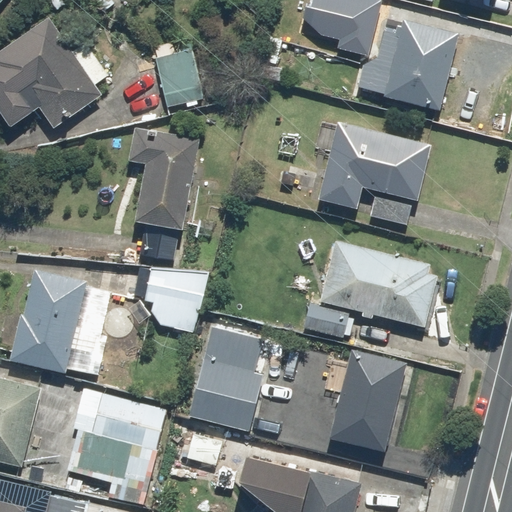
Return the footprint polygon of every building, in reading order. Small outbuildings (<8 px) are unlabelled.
[(355,0),(310,0),(304,26),(347,36),(355,0)] [(78,49),(52,13),(0,49),(0,96),(19,123),(45,104),(60,125),(107,91),(100,81),(113,72),(90,41),(78,49)] [(463,31),(405,17),(388,93),(446,106),(463,31)] [(194,35),(155,44),(168,106),(207,98),(194,35)] [(436,141),(339,119),(320,198),(410,219),(416,196),(422,198),(436,141)] [(204,134),(136,124),(131,157),(150,160),(142,219),(149,220),(145,252),(178,257),(183,225),(191,226),(204,134)] [(434,262),(340,238),(324,297),(428,324),(442,272),(432,269),(434,262)] [(157,298),(155,308),(161,321),(197,329),(210,270),(154,266),(147,296),(157,298)] [(104,335),(116,286),(38,267),(16,356),(71,370),(72,365),(102,372),(111,337),(104,335)] [(353,311),(313,302),(307,325),(347,335),(353,311)] [(253,426),(275,336),(215,321),(192,411),(253,426)] [(411,360),(356,347),(334,434),(390,448),(411,360)] [(43,383),(0,373),(0,457),(25,464),(43,383)] [(169,407),(105,392),(96,430),(83,427),(73,467),(94,472),(89,489),(147,503),(169,407)] [(370,511),(357,508),(364,481),(250,451),(247,476),(280,499),(291,511),(370,511)] [(26,511),(29,505),(0,497),(0,511),(26,511)] [(136,511),(91,503),(89,511),(136,511)]
